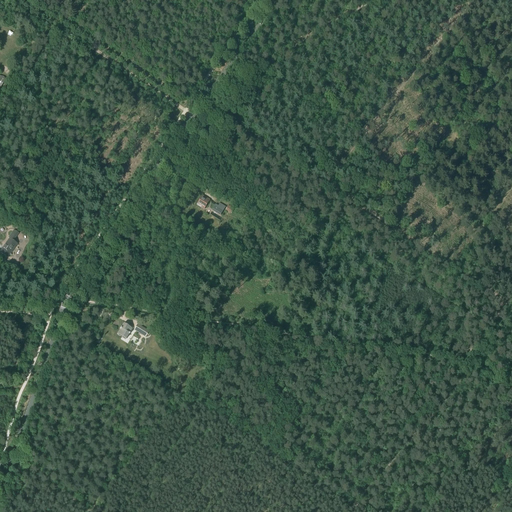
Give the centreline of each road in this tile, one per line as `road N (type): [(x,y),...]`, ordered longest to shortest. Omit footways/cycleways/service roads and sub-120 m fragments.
road 1 (tertiary): [(0,495),(66,300),(272,0)]
road 2 (track): [(65,304),(405,357)]
road 3 (unknown): [(325,178),(467,0)]
road 4 (track): [(325,178),(506,300)]
road 5 (track): [(369,0),(194,114)]
road 6 (track): [(194,114),(26,0)]
road 7 (track): [(359,511),(351,506),(464,364)]
road 8 (track): [(194,114),(220,115),(325,178)]
road 9 (unknown): [(106,0),(210,73)]
